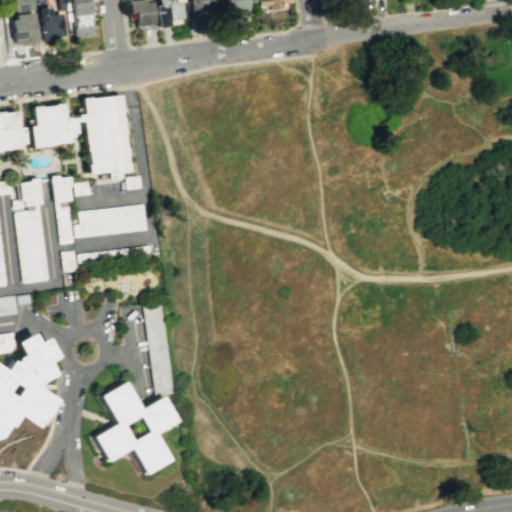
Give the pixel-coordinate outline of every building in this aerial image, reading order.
[(11,12),(9,0),(27,0),(29,9),(11,12)] [(67,0),(69,15),(72,15),(73,27),(71,27),(72,37),(90,34),(85,0),(67,0)] [(125,0),(126,12),(131,11),(133,25),(152,22),(149,1),(143,1),(142,0),(125,0)] [(154,0),(155,4),(153,5),(156,26),(179,23),(178,17),(179,17),(177,2),(181,2),(180,0),(154,0)] [(185,0),(188,16),(210,13),(208,1),(211,1),(210,0),(185,0)] [(218,0),(243,0),(245,15),(221,18),(218,0)] [(252,0),(254,6),(264,4),(265,9),(278,7),(277,2),(286,0),(252,0)] [(38,39),(34,9),(46,7),(47,15),(57,14),(60,37),(38,39)] [(11,40),(8,19),(12,19),(11,14),(29,12),(33,41),(23,42),(23,39),(11,40)] [(26,127),(28,148),(75,143),(73,124),(78,123),(84,175),(103,173),(104,180),(121,178),(120,172),(124,171),(116,96),(81,99),(82,115),(75,116),(75,118),(62,119),(61,104),(29,107),(31,126),(26,127)] [(0,109),(0,151),(19,149),(18,144),(24,144),(21,123),(14,124),(12,108),(0,109)] [(45,175),(49,202),(50,201),(56,243),(69,242),(64,200),(66,199),(65,186),(67,186),(66,176),(55,177),(54,174),(45,175)] [(121,176),(136,174),(137,187),(123,188),(121,176)] [(14,182),(16,198),(9,199),(19,282),(45,278),(35,203),(37,202),(34,176),(25,177),(25,180),(14,182)] [(0,179),(6,179),(8,192),(0,192),(0,179)] [(69,182),(84,180),(85,193),(71,194),(69,182)] [(74,210),(139,202),(143,229),(70,238),(69,224),(75,223),(74,210)] [(0,314),(0,295),(11,294),(14,313),(0,314)] [(152,393),(140,304),(158,302),(170,391),(152,393)] [(0,333),(10,332),(12,344),(7,351),(0,351),(0,333)] [(37,381),(34,387),(53,399),(35,428),(14,415),(7,427),(4,425),(0,431),(0,369),(1,370),(8,360),(10,361),(14,360),(12,357),(18,354),(12,342),(29,333),(34,342),(43,338),(53,357),(45,361),(51,374),(37,381)] [(89,435),(112,423),(96,395),(120,381),(136,407),(158,394),(173,420),(151,432),(166,459),(141,473),(127,447),(103,461),(89,435)]
